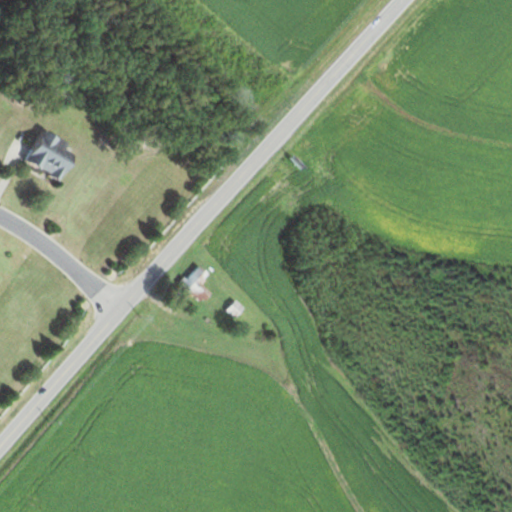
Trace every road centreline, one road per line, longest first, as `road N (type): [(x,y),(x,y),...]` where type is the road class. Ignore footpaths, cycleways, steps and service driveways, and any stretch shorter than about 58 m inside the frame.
road 1 (secondary): [(0,448),(403,0)]
road 2 (residential): [(123,309),(0,218)]
